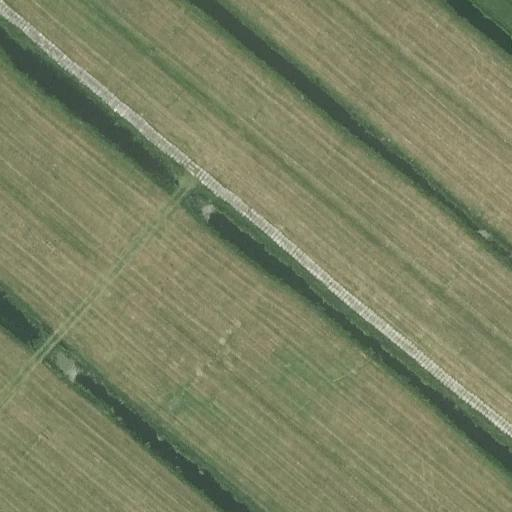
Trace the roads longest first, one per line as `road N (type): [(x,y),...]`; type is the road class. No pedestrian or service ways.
road 1 (track): [(511,431),(0,4)]
road 2 (track): [(196,173),(0,398)]
